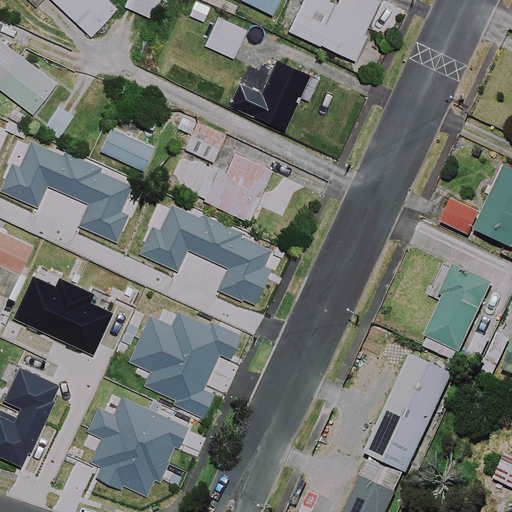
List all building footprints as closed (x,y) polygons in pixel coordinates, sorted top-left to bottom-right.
[(118,9),(107,0),(29,0),(36,6),(42,0),(52,0),(92,36),(118,9)] [(160,0),(127,0),(125,7),(152,19),(160,0)] [(244,0),(273,13),(279,0),(244,0)] [(330,0),(301,0),(288,32),(356,60),(381,0),(339,0),(338,4),(330,0)] [(405,12),(384,3),(373,28),(394,38),(405,12)] [(220,16),(206,46),(232,59),(247,29),(220,16)] [(0,84),(23,55),(0,36),(0,84)] [(24,55),(0,85),(0,90),(31,115),(57,82),(24,55)] [(309,74),(277,60),(263,93),(239,83),(229,106),(286,130),(309,74)] [(74,115),(60,106),(45,129),(60,138),(74,115)] [(226,135),(210,127),(205,137),(193,132),(186,149),(214,162),(226,135)] [(156,148),(113,128),(102,151),(145,171),(156,148)] [(205,175),(195,194),(249,221),(274,171),(229,149),(214,179),(205,175)] [(511,247),(511,170),(505,168),(501,166),(492,185),(487,182),(483,192),(492,196),(484,215),(453,200),(442,223),(471,236),(474,231),(511,247)] [(118,224),(80,207),(68,231),(106,249),(118,224)] [(240,251),(179,223),(152,280),(196,300),(213,264),(230,272),(240,251)] [(33,245),(0,231),(0,293),(16,300),(21,288),(16,286),(33,245)] [(119,282),(38,247),(21,285),(102,321),(119,282)] [(492,284),(454,269),(423,347),(452,358),(455,350),(464,354),(492,284)] [(184,313),(150,298),(138,327),(172,341),(184,313)] [(118,333),(91,320),(78,348),(105,360),(118,333)] [(491,339),(477,333),(466,357),(480,363),(491,339)] [(511,339),(497,334),(486,361),(511,372),(511,339)] [(148,348),(128,339),(116,365),(137,374),(148,348)] [(453,376),(412,356),(366,454),(407,473),(453,376)] [(17,373),(0,409),(11,414),(9,417),(51,436),(79,373),(51,360),(40,383),(17,373)] [(172,392),(135,376),(123,401),(101,391),(89,417),(111,427),(102,448),(138,465),(172,392)] [(511,454),(506,452),(493,479),(511,487),(511,454)] [(385,511),(402,476),(369,461),(361,479),(346,511),(385,511)] [(471,511),(423,491),(414,510),(413,511),(471,511)]
